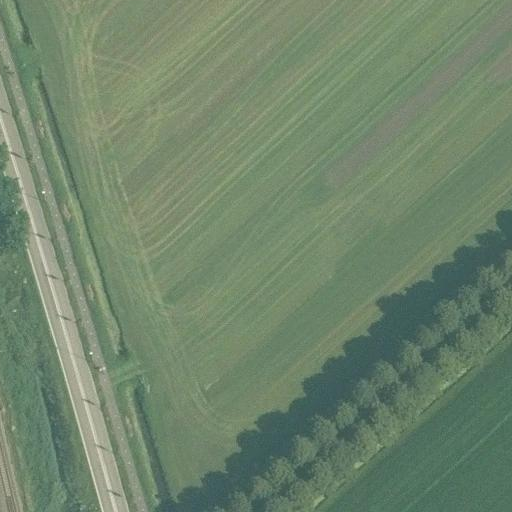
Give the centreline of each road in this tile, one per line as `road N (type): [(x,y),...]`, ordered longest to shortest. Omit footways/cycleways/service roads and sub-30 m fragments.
road 1 (tertiary): [(113,511),(0,134)]
road 2 (track): [(511,299),(277,511)]
